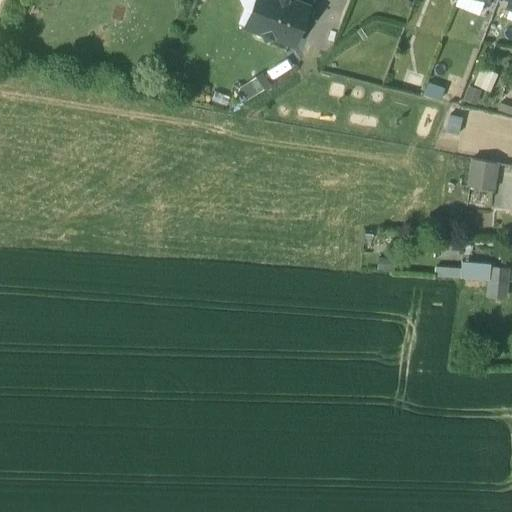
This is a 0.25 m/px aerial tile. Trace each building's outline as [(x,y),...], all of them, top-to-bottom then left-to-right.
[(292,2),(287,0),(256,0),(246,27),(262,33),(265,41),(274,38),(292,45),(307,7),(292,2)] [(443,83),(429,79),(426,89),(439,94),(443,83)] [(497,164),(472,160),(468,187),(492,191),(497,164)] [(507,269),(490,268),(489,282),(506,283),(507,269)] [(506,283),(489,282),(488,295),(506,297),(506,283)]
